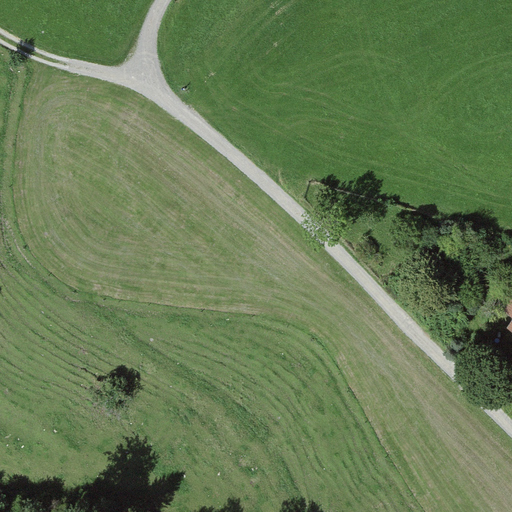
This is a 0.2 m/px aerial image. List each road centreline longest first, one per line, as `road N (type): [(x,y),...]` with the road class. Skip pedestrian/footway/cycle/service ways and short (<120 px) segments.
road 1 (track): [(511,428),(147,74),(144,46),(168,0)]
road 2 (track): [(147,74),(63,67),(0,36)]
